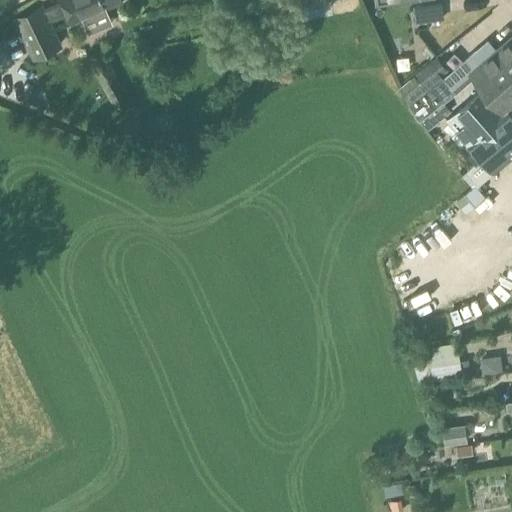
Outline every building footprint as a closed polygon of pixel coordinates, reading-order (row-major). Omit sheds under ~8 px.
[(40,5),(15,17),(33,57),(58,45),(48,23),(68,15),(72,23),(123,1),(122,0),(61,0),(62,0),(42,9),(40,5)] [(427,26),(444,14),(434,0),(432,0),(416,12),(427,26)] [(511,36),(472,72),(486,87),(507,109),(510,107),(511,105),(511,36)] [(211,64),(219,43),(211,40),(202,60),(211,64)] [(103,49),(89,56),(115,106),(130,98),(103,49)] [(437,55),(398,86),(428,130),(452,110),(444,100),(455,91),(441,74),(448,68),(437,55)] [(486,87),(449,118),(486,160),(471,173),(480,183),(495,169),(496,170),(511,156),(511,105),(510,107),(507,109),(486,87)] [(456,201),(465,212),(484,196),(475,185),(456,201)] [(403,230),(419,247),(427,239),(411,222),(403,230)] [(395,230),(377,247),(386,256),(404,239),(395,230)] [(424,348),(411,353),(413,360),(412,361),(418,381),(431,377),(432,380),(462,375),(455,340),(423,346),(424,348)] [(395,484),(382,488),(385,500),(398,497),(395,484)] [(401,499),(390,501),(392,511),(402,511),(404,511),(401,499)]
